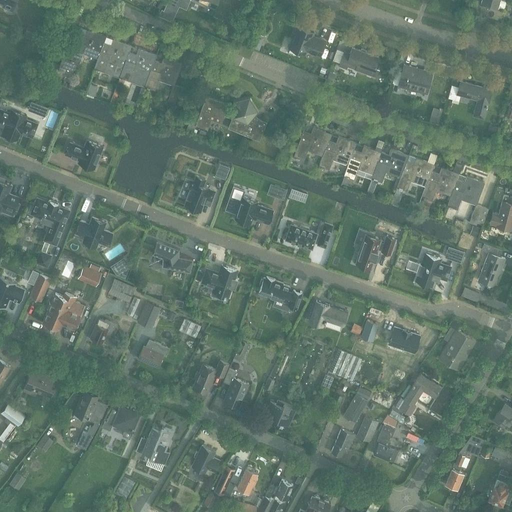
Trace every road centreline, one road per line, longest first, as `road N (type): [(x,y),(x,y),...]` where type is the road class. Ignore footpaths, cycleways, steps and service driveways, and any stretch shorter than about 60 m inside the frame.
road 1 (residential): [(508,334),(450,310),(430,314),(0,155)]
road 2 (unclassified): [(407,497),(0,327)]
road 3 (residential): [(511,152),(361,110),(103,0)]
road 4 (unclassified): [(328,0),(511,62)]
road 5 (unclassified): [(407,497),(508,334)]
